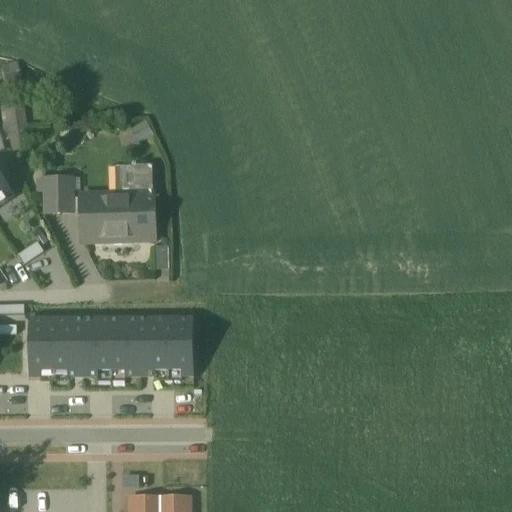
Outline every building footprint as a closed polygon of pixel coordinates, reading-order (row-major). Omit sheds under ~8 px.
[(23,107),(7,108),(12,139),(13,149),(29,148),(23,107)] [(12,139),(7,108),(1,109),(6,140),(12,139)] [(139,145),(152,138),(145,125),(132,131),(139,145)] [(127,169),(128,199),(81,200),(83,243),(103,242),(103,247),(132,246),(132,241),(155,241),(153,168),(127,169)] [(0,208),(14,199),(0,177),(0,208)] [(73,181),(45,182),(45,194),(45,216),(74,215),(73,181)] [(25,265),(45,255),(39,245),(20,255),(25,265)] [(169,271),(169,248),(156,248),(156,270),(169,271)] [(0,317),(25,317),(25,307),(0,307),(0,317)] [(194,320),(29,321),(30,381),(42,381),(194,380),(194,320)] [(189,511),(190,500),(130,501),(130,511),(189,511)]
